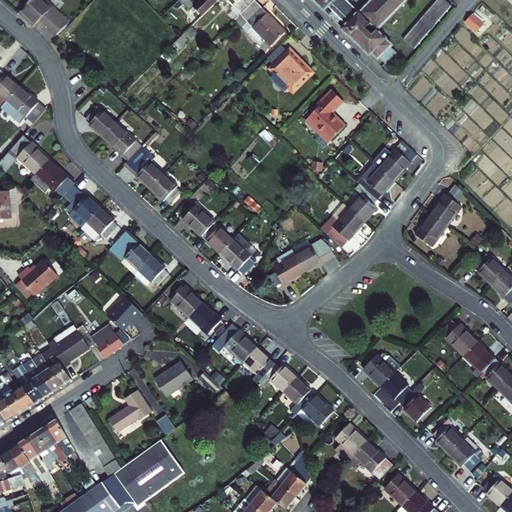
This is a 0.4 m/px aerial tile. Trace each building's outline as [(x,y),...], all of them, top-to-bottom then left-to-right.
[(34,0),(21,13),(36,28),(42,21),(50,29),(63,16),(46,0),(34,0)] [(203,0),(202,1),(200,3),(209,12),(221,0),(203,0)] [(235,10),(240,16),(240,17),(242,19),(246,16),(251,21),(263,9),(259,5),(253,0),(230,0),(238,8),(235,10)] [(348,26),(343,31),(351,38),(362,49),(371,58),(374,55),(380,62),(383,60),(388,65),(398,55),(393,49),(394,48),(387,41),(388,40),(380,31),(410,0),(375,0),(362,14),(359,13),(346,0),(311,0),(325,13),(330,9),(334,13),(333,15),(341,23),(343,21),(348,26)] [(438,0),(405,37),(416,47),(452,7),(444,0),(438,0)] [(251,21),(250,22),(253,26),(248,32),(267,51),(286,32),(263,9),(251,21)] [(63,16),(50,29),(59,37),(72,25),(63,16)] [(250,22),(251,21),(246,16),(242,19),(240,17),(236,20),(244,28),(250,22)] [(253,26),(250,22),(244,28),(243,28),(248,32),(253,26)] [(275,66),(289,53),(282,46),(269,59),(274,65),(275,66)] [(276,78),(275,79),(286,90),(289,88),(294,93),(314,73),(291,51),(289,53),(275,66),(274,65),(269,70),(276,78)] [(3,68),(0,70),(0,93),(8,100),(21,84),(3,68)] [(26,116),(33,123),(47,107),(21,84),(8,100),(2,107),(20,123),(26,116)] [(317,113),(308,122),(322,136),(324,134),(333,143),(347,127),(340,120),(338,120),(333,115),(345,103),(334,92),(316,111),(317,113)] [(104,136),(117,120),(104,108),(101,111),(96,106),(86,117),(92,122),(90,124),(104,136)] [(24,119),(31,125),(33,123),(26,116),(24,119)] [(135,154),(143,145),(117,120),(104,136),(129,160),(135,154)] [(23,134),(10,149),(0,160),(0,173),(2,175),(18,156),(36,172),(49,157),(23,134)] [(324,134),(322,136),(331,144),(333,143),(324,134)] [(411,144),(399,156),(393,150),(379,164),(385,170),(399,184),(425,158),(411,144)] [(129,160),(125,165),(152,189),(165,173),(152,161),(156,157),(143,145),(135,154),(129,160)] [(36,172),(31,177),(44,189),(49,183),(56,189),(57,187),(64,193),(76,181),(49,157),(36,172)] [(367,176),(362,181),(371,190),(382,201),(399,184),(385,170),(373,182),(367,176)] [(165,173),(152,189),(165,201),(167,200),(172,204),(183,193),(178,188),(180,186),(165,173)] [(18,192),(24,198),(29,193),(23,187),(18,192)] [(353,208),(368,222),(381,208),(378,205),(382,201),(371,190),(353,208)] [(0,219),(10,219),(7,191),(0,192),(0,219)] [(75,206),(70,211),(69,212),(83,225),(100,206),(87,193),(85,195),(81,191),(71,202),(75,206)] [(451,191),(434,213),(448,224),(465,202),(451,191)] [(343,218),(337,224),(350,237),(352,239),(368,222),(353,208),(347,201),(336,211),(343,218)] [(66,207),(70,211),(75,206),(71,202),(66,207)] [(200,205),(186,220),(204,237),(206,235),(215,223),(217,221),(200,205)] [(100,206),(83,225),(81,227),(94,240),(102,231),(106,235),(117,223),(112,219),(113,218),(100,206)] [(350,237),(337,224),(343,218),(337,213),(322,227),(342,247),(352,239),(350,237)] [(434,242),(448,224),(434,213),(420,231),(434,242)] [(221,228),(215,223),(206,235),(210,239),(209,241),(224,254),(237,238),(223,226),(221,228)] [(127,230),(109,248),(121,259),(124,255),(138,268),(152,253),(127,230)] [(253,258),(255,256),(249,251),(255,245),(241,233),(237,238),(224,254),(242,271),(248,276),(259,263),(253,258)] [(300,255),(309,274),(326,266),(325,265),(339,259),(335,250),(327,243),(300,255)] [(249,251),(255,256),(261,250),(255,245),(249,251)] [(300,255),(296,247),(280,256),(281,259),(277,261),(281,270),(287,282),(288,284),(309,274),(300,255)] [(152,253),(138,268),(133,273),(147,286),(154,279),(159,283),(169,272),(164,267),(165,266),(152,253)] [(476,270),(493,287),(507,273),(489,255),(476,270)] [(31,272),(20,280),(24,284),(35,297),(37,300),(60,281),(47,265),(34,275),(31,272)] [(280,285),(287,282),(281,270),(274,273),(280,285)] [(511,303),(511,277),(507,273),(493,287),(506,299),(511,304),(511,303)] [(24,284),(18,289),(29,302),(35,297),(24,284)] [(171,298),(190,315),(203,301),(184,284),(171,298)] [(75,297),(68,302),(73,309),(80,304),(75,297)] [(108,320),(125,334),(136,322),(137,323),(143,317),(126,301),(108,320)] [(221,317),(203,301),(190,315),(207,331),(221,317)] [(237,367),(242,362),(255,348),(229,324),(209,346),(216,352),(222,347),(233,357),(230,361),(237,367)] [(451,331),(457,337),(463,330),(457,325),(451,331)] [(76,328),(56,342),(57,344),(59,347),(79,333),(76,328)] [(98,349),(107,361),(130,344),(122,333),(117,336),(112,329),(94,342),(90,337),(85,340),(93,352),(98,349)] [(457,337),(450,344),(467,361),(482,347),(464,329),(463,330),(457,337)] [(79,333),(59,347),(57,344),(51,348),(55,356),(66,372),(73,367),(71,365),(91,352),(79,333)] [(481,382),(487,376),(499,364),(482,347),(467,361),(480,373),(476,377),(481,382)] [(242,362),(260,379),(274,365),(255,348),(242,362)] [(55,356),(46,362),(64,389),(73,382),(66,372),(55,356)] [(385,390),(399,375),(405,370),(393,359),(390,359),(387,356),(383,359),(381,358),(367,372),(385,390)] [(180,361),(155,380),(167,397),(193,379),(180,361)] [(46,362),(37,368),(55,394),(60,391),(64,389),(46,362)] [(511,376),(499,364),(487,376),(492,381),(490,383),(502,395),(511,385),(511,376)] [(295,377),(281,365),(278,368),(274,365),(260,379),(254,386),(258,390),(268,380),(281,392),(295,377)] [(34,382),(46,400),(55,394),(37,368),(28,374),(34,382)] [(217,385),(203,372),(198,377),(212,391),(217,385)] [(19,380),(25,388),(37,406),(46,400),(34,382),(28,374),(19,380)] [(415,393),(407,385),(408,384),(399,375),(385,390),(396,401),(398,400),(404,405),(415,393)] [(281,392),(301,411),(315,395),(295,377),(281,392)] [(511,385),(502,395),(511,405),(511,385)] [(25,388),(15,394),(27,412),(37,406),(25,388)] [(130,407),(110,422),(119,434),(139,420),(140,422),(153,412),(138,391),(125,400),(130,407)] [(407,409),(406,411),(419,424),(433,409),(420,396),(419,397),(415,393),(404,405),(407,409)] [(15,394),(6,400),(18,418),(27,412),(15,394)] [(333,412),(315,395),(301,411),(296,416),(307,427),(312,422),(318,428),(333,412)] [(6,400),(0,404),(0,410),(9,424),(18,418),(6,400)] [(92,400),(86,404),(93,416),(99,411),(92,400)] [(101,436),(83,406),(71,414),(89,443),(101,436)] [(0,429),(9,424),(0,410),(0,429)] [(177,431),(167,417),(158,423),(168,437),(177,431)] [(58,422),(48,428),(66,458),(71,455),(68,451),(73,448),(58,422)] [(439,444),(451,457),(464,444),(452,431),(456,428),(450,422),(435,437),(440,443),(439,444)] [(335,440),(343,447),(337,453),(350,464),(368,443),(348,426),(335,440)] [(48,428),(39,434),(50,452),(54,459),(58,457),(63,464),(67,461),(66,458),(48,428)] [(50,452),(39,434),(30,440),(48,470),(53,467),(45,455),(50,452)] [(101,436),(89,443),(105,470),(104,471),(109,479),(121,470),(101,436)] [(39,476),(48,470),(30,440),(21,446),(31,464),(37,474),(39,476)] [(65,511),(127,511),(134,507),(137,511),(139,511),(146,507),(145,505),(185,475),(162,442),(121,470),(109,479),(102,484),(103,485),(80,502),(71,508),(65,511)] [(394,466),(368,443),(350,464),(356,469),(361,463),(381,480),(394,466)] [(478,457),(464,444),(451,457),(465,471),(467,469),(471,473),(481,462),(477,458),(478,457)] [(31,464),(21,446),(11,453),(26,477),(28,480),(37,474),(31,464)] [(11,453),(1,459),(15,481),(23,478),(26,477),(11,453)] [(280,488),(294,499),(313,476),(304,453),(292,468),(295,469),(280,488)] [(0,459),(0,477),(0,478),(4,477),(7,483),(15,481),(1,459),(0,459)] [(275,483),(280,488),(295,469),(292,468),(289,465),(275,483)] [(0,496),(8,494),(26,488),(24,483),(23,478),(15,481),(7,483),(4,484),(0,485),(0,496)] [(97,488),(91,478),(82,486),(88,496),(97,488)] [(389,494),(405,507),(418,493),(402,479),(389,494)] [(490,498),(503,509),(511,498),(511,490),(503,483),(501,485),(497,481),(487,492),(491,496),(490,498)] [(264,496),(275,505),(284,511),(294,499),(280,488),(275,483),(264,496)] [(264,496),(256,489),(245,503),(250,507),(255,511),(269,511),(275,505),(264,496)] [(440,511),(418,493),(405,507),(400,511),(440,511)] [(67,503),(71,508),(80,502),(76,496),(67,503)] [(511,511),(511,498),(503,509),(505,511),(511,511)] [(0,511),(2,511),(10,509),(13,508),(10,500),(0,502),(0,511)] [(67,502),(58,509),(59,511),(65,511),(71,508),(67,503),(67,502)] [(237,511),(246,511),(250,507),(245,503),(237,511)]
